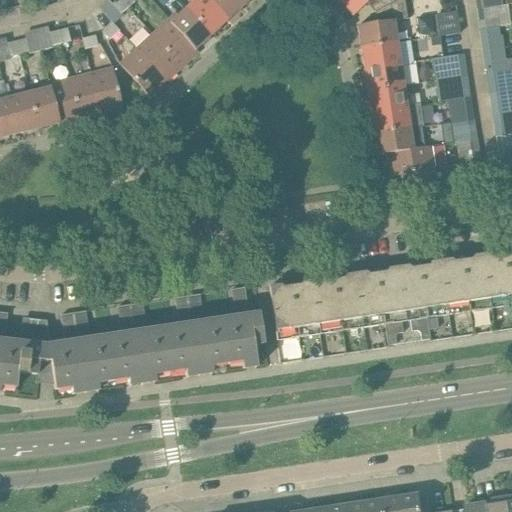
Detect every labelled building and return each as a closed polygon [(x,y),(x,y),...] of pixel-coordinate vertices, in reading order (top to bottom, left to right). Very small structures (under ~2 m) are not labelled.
[(127,8),(119,0),(116,0),(111,5),(120,15),(127,8)] [(119,0),(127,8),(134,2),(132,0),(119,0)] [(211,36),(227,21),(207,0),(192,0),(194,1),(186,9),(211,36)] [(207,0),(227,21),(243,7),(236,0),(207,0)] [(337,0),(353,17),(367,4),(375,12),(398,0),(337,0)] [(403,0),(398,0),(375,12),(377,24),(357,26),(360,49),(396,43),(395,32),(399,32),(397,21),(407,19),(403,0)] [(474,0),(476,9),(496,6),(494,0),(474,0)] [(499,27),(496,6),(476,9),(479,31),(499,27)] [(175,13),(167,20),(197,53),(198,53),(195,50),(211,36),(186,9),(178,16),(175,13)] [(458,21),(456,12),(437,15),(439,24),(458,21)] [(181,68),(197,53),(167,20),(151,35),(181,68)] [(118,31),(112,24),(102,33),(108,40),(118,31)] [(483,52),(502,49),(499,27),(479,31),(483,52)] [(67,29),(58,31),(61,44),(70,42),(67,29)] [(61,44),(58,31),(48,34),(51,46),(61,44)] [(151,35),(135,50),(165,82),(181,68),(151,35)] [(97,46),(95,36),(82,39),(85,49),(97,46)] [(16,42),(19,55),(28,52),(25,40),(16,42)] [(19,55),(16,42),(6,44),(10,57),(19,55)] [(396,43),(360,49),(364,70),(403,64),(402,53),(398,54),(396,43)] [(165,82),(135,50),(119,65),(136,83),(149,97),(165,82)] [(434,81),(444,80),(466,76),(462,55),(430,60),(434,81)] [(357,81),(359,92),(403,86),(401,75),(405,74),(403,64),(364,70),(365,80),(357,81)] [(91,74),(102,117),(123,112),(112,69),(91,74)] [(511,79),(511,69),(491,72),(486,73),(489,94),(511,90),(511,79)] [(91,74),(70,79),(81,122),(102,117),(91,74)] [(448,101),(450,101),(463,99),(469,98),(466,76),(444,80),(434,81),(437,102),(448,101)] [(81,122),(70,79),(49,84),(59,124),(58,124),(59,128),(81,122)] [(26,82),(5,87),(7,95),(17,134),(38,129),(29,94),(26,82)] [(39,91),(29,94),(38,129),(58,124),(59,124),(49,84),(38,87),(39,91)] [(369,103),(370,113),(410,107),(408,96),(404,97),(403,86),(359,92),(361,104),(369,103)] [(511,90),(489,94),(492,116),(496,115),(511,113),(511,112),(511,90)] [(0,138),(17,134),(7,95),(0,96),(0,138)] [(470,101),(469,98),(463,99),(450,101),(448,101),(451,122),(453,122),(472,119),(470,101)] [(419,105),(410,107),(370,113),(373,134),(420,127),(423,127),(419,105)] [(496,115),(492,116),(496,137),(511,134),(511,112),(511,113),(496,115)] [(457,143),(470,141),(476,140),(472,119),(453,122),(457,143)] [(416,149),(423,148),(420,127),(373,134),(377,156),(386,155),(386,154),(416,150),(416,149)] [(460,165),(479,162),(476,141),(470,142),(470,141),(457,143),(458,153),(460,165)] [(387,155),(390,176),(434,169),(430,147),(423,148),(416,149),(416,150),(386,154),(386,155),(377,156),(387,155)] [(511,156),(511,147),(503,149),(504,158),(511,156)] [(479,162),(460,165),(462,177),(457,178),(459,187),(472,185),(470,176),(481,175),(479,162)] [(437,191),(434,169),(390,176),(393,197),(437,191)] [(493,254),(483,256),(491,310),(511,306),(511,254),(508,255),(507,249),(500,250),(501,256),(496,257),(493,254)] [(440,262),(449,317),(491,310),(483,256),(473,257),(470,260),(465,261),(464,255),(457,256),(458,262),(453,263),(450,261),(440,262)] [(397,269),(405,322),(409,322),(411,332),(416,332),(419,334),(421,341),(430,340),(427,320),(449,317),(440,262),(430,264),(428,267),(422,267),(422,262),(414,263),(415,269),(410,270),(407,267),(397,269)] [(405,322),(397,269),(387,270),(385,273),(380,274),(379,268),(372,269),(373,275),(367,276),(365,273),(355,275),(363,329),(384,325),(387,346),(396,345),(395,338),(397,335),(403,334),(401,323),(405,322)] [(363,329),(355,275),(344,277),(342,280),(337,280),(336,275),(329,276),(330,281),(325,282),(322,280),(312,281),(320,335),(363,329)] [(320,335),(312,281),(302,283),(300,286),(295,287),(294,281),(286,282),(287,288),(282,289),(279,286),(269,288),(277,342),(320,335)] [(0,386),(16,388),(18,373),(52,377),(54,391),(71,388),(72,395),(97,391),(96,384),(127,379),(129,386),(154,383),(153,376),(185,371),(186,378),(211,374),(210,367),(241,362),(242,370),(256,367),(253,346),(263,345),(259,316),(248,317),(244,289),(231,291),(235,319),(204,324),(199,295),(174,299),(178,328),(147,333),(142,304),(117,308),(121,337),(90,341),(85,312),(60,316),(64,345),(47,347),(44,328),(22,326),(21,344),(4,343),(6,315),(7,315),(7,314),(0,313),(0,386)] [(427,321),(429,330),(437,329),(435,320),(427,321)] [(401,498),(402,511),(421,511),(419,496),(401,498)] [(383,501),(385,511),(402,511),(401,498),(383,501)] [(488,507),(488,511),(511,511),(511,510),(510,499),(491,501),(492,506),(488,507)] [(366,504),(367,511),(385,511),(383,501),(366,504)]
